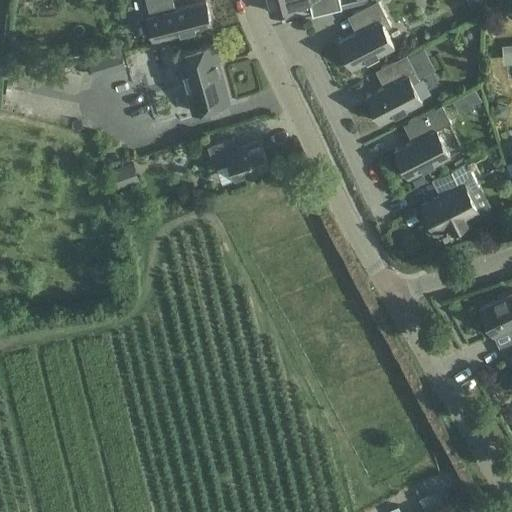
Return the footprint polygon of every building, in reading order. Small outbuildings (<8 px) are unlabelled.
[(145,0),(149,12),(174,6),(172,0),(145,0)] [(268,0),(272,12),(309,2),(313,16),(342,8),(339,0),(268,0)] [(378,0),(376,0),(353,12),(361,29),(338,41),(352,68),(394,46),(385,28),(391,24),(378,0)] [(483,0),(464,0),(469,9),(485,2),(483,0)] [(175,15),(166,18),(148,22),(153,39),(191,29),(211,24),(205,2),(174,10),(175,15)] [(213,43),(194,48),(177,53),(193,111),(230,101),(218,60),(221,59),(217,46),(214,47),(213,43)] [(90,57),(95,74),(126,65),(120,48),(90,57)] [(407,53),(381,67),(389,83),(366,95),(380,122),(422,101),(412,82),(420,79),(407,53)] [(481,100),(475,89),(464,95),(471,106),(481,100)] [(450,155),(436,129),(451,122),(442,104),(432,109),(409,121),(417,138),(394,149),(408,177),(450,155)] [(236,178),(268,166),(270,170),(271,170),(260,140),(237,148),(233,136),(208,145),(216,168),(231,162),(236,178)] [(120,162),(118,155),(107,158),(110,165),(120,162)] [(452,228),(466,220),(464,217),(478,209),(468,191),(479,185),(466,160),(437,176),(445,192),(422,204),(436,231),(450,224),(452,228)] [(112,169),(117,187),(140,180),(135,163),(112,169)] [(412,180),(416,186),(427,181),(423,174),(412,180)] [(511,292),(480,307),(483,312),(481,317),(486,328),(491,329),(493,334),(511,325),(511,292)] [(430,511),(452,511),(448,503),(430,511)]
